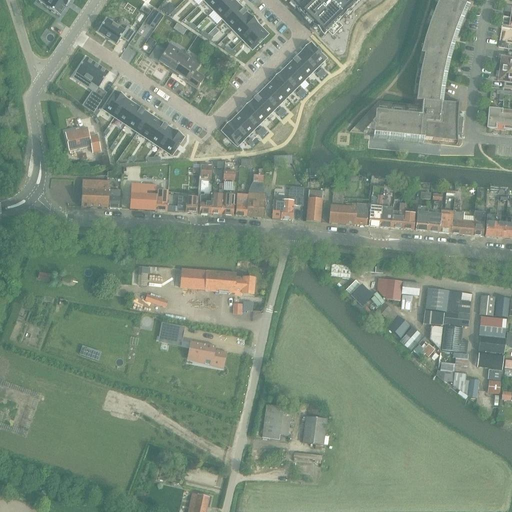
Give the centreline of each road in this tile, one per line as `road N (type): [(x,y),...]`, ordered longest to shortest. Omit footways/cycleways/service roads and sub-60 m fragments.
road 1 (residential): [(270,0),(298,34),(211,125),(72,33)]
road 2 (unclassified): [(225,511),(289,234)]
road 3 (secondary): [(289,234),(63,219),(29,194)]
road 4 (residential): [(511,142),(469,133),(488,0)]
road 5 (secondary): [(441,250),(289,234)]
road 6 (tertiary): [(29,194),(40,170),(30,101),(45,74)]
